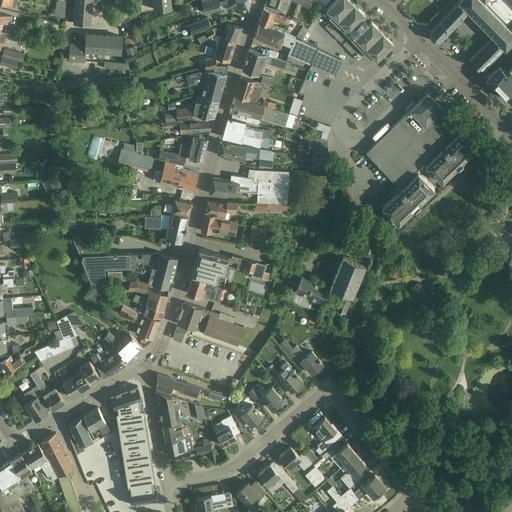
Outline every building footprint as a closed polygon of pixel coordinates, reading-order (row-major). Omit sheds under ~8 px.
[(66,18),(67,1),(63,0),(57,0),(53,15),(66,18)] [(170,8),(169,0),(153,0),(155,10),(170,8)] [(222,8),(224,8),(226,8),(247,10),(250,0),(201,0),(205,13),(222,9),(222,8)] [(266,0),(266,3),(264,8),(287,16),(290,17),(291,18),(298,0),(309,6),(311,0),(266,0)] [(393,43),(365,14),(351,0),(334,0),(326,9),(331,14),(329,16),(345,32),(369,57),(371,54),(376,59),(393,43)] [(465,9),(473,0),(459,0),(458,2),(451,10),(430,31),(430,37),(434,41),(439,41),(468,11),(465,9)] [(511,0),(473,0),(465,9),(468,11),(493,37),(505,49),(511,41),(511,0)] [(90,23),(92,5),(75,4),(74,22),(90,23)] [(202,18),(198,4),(186,8),(190,22),(202,18)] [(264,8),(259,22),(270,26),(273,18),(288,24),(290,17),(287,16),(264,8)] [(12,16),(0,13),(0,31),(1,32),(3,25),(7,26),(8,21),(10,22),(12,16)] [(189,25),(192,34),(212,27),(209,18),(189,25)] [(332,20),(325,27),(341,42),(345,38),(333,27),(336,23),(332,20)] [(295,37),(270,26),(259,22),(253,36),(263,40),(280,47),(282,43),(291,47),(295,37)] [(236,40),(242,26),(233,24),(233,26),(227,24),(224,31),(213,29),(206,32),(206,33),(197,38),(200,43),(210,39),(211,38),(215,36),(219,36),(220,35),(236,40)] [(301,39),(308,29),(303,26),(295,37),(301,39)] [(170,41),(180,38),(178,31),(168,34),(170,41)] [(103,51),(104,35),(86,34),(86,45),(86,50),(103,51)] [(121,52),(122,36),(104,35),(103,51),(121,52)] [(230,61),(236,40),(220,35),(219,36),(215,36),(211,38),(211,39),(215,41),(214,45),(216,46),(213,56),(216,57),(230,61)] [(291,47),(287,56),(311,66),(335,75),(342,59),(301,39),(295,37),(291,47)] [(496,67),(509,55),(504,50),(505,49),(493,37),(469,60),(478,68),(479,66),(483,70),(491,62),(496,67)] [(358,60),(365,53),(361,49),(358,53),(347,40),(343,44),(358,60)] [(86,45),(70,44),(69,60),(85,61),(86,50),(86,45)] [(22,61),(24,53),(4,48),(2,56),(22,61)] [(288,70),(291,63),(284,61),(259,52),(249,49),(242,70),(258,75),(262,64),(266,65),(267,63),(288,70)] [(511,51),(509,55),(496,67),(487,77),(511,101),(511,99),(511,51)] [(0,64),(16,69),(18,61),(1,57),(0,61),(0,64)] [(63,59),(55,57),(53,63),(61,65),(63,59)] [(206,68),(215,67),(216,67),(216,66),(216,57),(205,59),(206,68)] [(218,100),(228,66),(216,66),(216,67),(215,67),(214,71),(206,73),(201,74),(200,71),(187,75),(189,85),(205,80),(202,96),(218,100)] [(131,83),(131,78),(130,76),(105,79),(106,86),(131,83)] [(252,89),(255,80),(240,76),(234,95),(249,100),(249,99),(255,101),(256,100),(259,91),(252,89)] [(262,76),(261,82),(272,85),(274,79),(262,76)] [(428,92),(408,111),(366,152),(399,187),(420,167),(460,128),(461,127),(443,108),(428,92)] [(214,117),(218,100),(202,96),(201,102),(197,102),(196,108),(181,108),(177,109),(178,115),(166,116),(166,122),(178,121),(178,122),(181,121),(193,120),(194,115),(203,115),(214,117)] [(289,113),(275,109),(263,105),(234,96),(229,111),(233,112),(231,118),(246,121),(256,123),(257,118),(260,118),(261,118),(285,126),(289,113)] [(264,100),(263,105),(275,109),(277,103),(264,100)] [(304,110),(315,113),(317,108),(305,104),(304,110)] [(0,127),(3,127),(14,126),(14,117),(0,117),(0,127)] [(245,125),(246,121),(231,118),(227,117),(225,127),(261,136),(262,129),(245,125)] [(210,130),(213,120),(203,120),(181,123),(181,121),(178,122),(178,121),(166,122),(167,128),(181,126),(181,132),(200,131),(210,130)] [(328,139),(331,126),(327,125),(325,131),(323,130),(321,137),(328,139)] [(15,134),(14,126),(3,127),(3,135),(15,134)] [(268,147),(270,138),(268,138),(261,136),(225,127),(222,136),(242,141),(268,147)] [(442,182),(458,166),(478,147),(460,128),(420,167),(423,170),(427,167),(442,182)] [(208,139),(207,139),(198,137),(194,136),(192,145),(181,143),(179,154),(174,152),(161,150),(159,158),(164,160),(183,165),(185,156),(189,157),(202,161),(208,139)] [(328,140),(317,138),(316,148),(328,150),(328,140)] [(275,151),(259,149),(239,145),(221,140),(217,154),(243,161),(245,156),(262,159),(261,167),(272,168),(272,161),(274,161),(275,151)] [(328,156),(328,150),(316,148),(315,155),(328,156)] [(0,154),(0,164),(16,163),(18,163),(17,153),(0,154)] [(138,165),(151,168),(154,157),(141,154),(139,164),(138,165)] [(328,156),(315,155),(314,155),(313,165),(327,167),(328,156)] [(156,171),(153,180),(159,181),(160,181),(194,190),(195,190),(199,173),(182,169),(183,165),(164,160),(161,172),(156,171)] [(0,172),(16,172),(16,163),(0,164),(0,172)] [(398,224),(415,208),(435,189),(420,173),(423,170),(420,167),(399,187),(396,190),(397,192),(382,207),(398,224)] [(231,174),(230,180),(238,181),(237,190),(258,192),(257,201),(288,202),(289,170),(255,170),(249,168),(248,176),(231,174)] [(213,178),(210,193),(220,194),(226,195),(227,191),(237,192),(237,190),(238,181),(230,180),(213,178)] [(48,179),(43,181),(45,189),(51,187),(48,179)] [(18,201),(18,194),(2,195),(2,202),(18,201)] [(167,210),(172,211),(188,215),(192,202),(165,196),(162,209),(167,210)] [(235,211),(236,202),(226,201),(226,202),(208,200),(205,212),(217,213),(216,217),(229,219),(230,213),(231,213),(231,210),(235,211)] [(293,208),(293,203),(288,202),(257,201),(255,201),(255,207),(287,209),(287,208),(293,208)] [(0,221),(2,221),(2,213),(2,211),(14,210),(14,202),(8,202),(1,203),(0,202),(0,221)] [(182,242),(188,215),(172,211),(171,215),(162,214),(161,218),(146,216),(145,226),(168,228),(166,238),(182,242)] [(238,221),(229,219),(216,217),(215,217),(216,214),(205,214),(201,230),(212,233),(212,231),(235,235),(238,221)] [(251,224),(248,238),(261,240),(263,227),(251,224)] [(286,235),(285,227),(276,228),(277,236),(286,235)] [(170,288),(178,257),(174,256),(157,252),(129,253),(129,252),(106,253),(105,236),(72,237),(81,258),(91,281),(105,280),(105,267),(129,266),(129,261),(137,263),(135,271),(150,275),(149,281),(151,283),(161,285),(170,288)] [(20,248),(20,239),(11,240),(10,240),(11,248),(20,248)] [(200,248),(193,274),(217,282),(217,281),(224,283),(229,266),(236,268),(237,265),(252,269),(251,275),(262,278),(268,280),(270,273),(264,271),(266,264),(235,255),(234,258),(211,251),(210,251),(200,248)] [(343,256),(330,287),(343,292),(342,297),(341,297),(336,309),(346,313),(351,301),(351,300),(352,296),(353,296),(365,265),(343,256)] [(2,275),(3,279),(12,278),(11,270),(6,270),(6,274),(2,275)] [(123,280),(123,275),(123,270),(107,271),(108,281),(123,280)] [(218,302),(224,284),(217,282),(193,274),(187,293),(218,302)] [(12,286),(12,278),(3,279),(3,283),(7,282),(7,286),(12,286)] [(148,293),(151,283),(149,281),(138,278),(129,279),(124,280),(122,286),(128,288),(128,289),(135,289),(148,293)] [(301,278),(298,287),(296,291),(324,302),(330,289),(301,278)] [(260,299),(263,292),(250,287),(247,294),(260,299)] [(164,309),(168,294),(151,288),(149,298),(136,294),(133,300),(164,309)] [(12,297),(2,298),(0,297),(0,312),(3,313),(3,312),(6,311),(6,316),(30,315),(34,314),(33,306),(13,308),(12,297)] [(162,317),(164,309),(133,300),(130,298),(127,305),(144,314),(144,312),(162,317)] [(220,313),(212,311),(185,301),(177,323),(238,344),(244,327),(218,318),(220,313)] [(153,339),(160,320),(144,314),(127,305),(122,303),(118,311),(137,321),(137,320),(140,321),(136,333),(144,335),(153,339)] [(74,328),(86,321),(74,311),(67,315),(74,328)] [(30,324),(30,315),(6,316),(7,322),(10,322),(11,325),(30,324)] [(60,329),(64,338),(70,336),(71,338),(78,335),(74,328),(67,315),(57,320),(60,329)] [(181,341),(186,328),(177,325),(173,338),(181,341)] [(64,338),(60,329),(54,331),(58,341),(58,340),(64,338)] [(109,331),(105,337),(111,341),(115,336),(109,331)] [(128,361),(143,347),(129,332),(116,345),(123,353),(122,354),(128,361)] [(74,346),(71,338),(70,336),(64,338),(69,348),(74,346)] [(69,348),(64,338),(58,340),(63,351),(69,348)] [(323,364),(317,356),(312,350),(306,355),(297,345),(292,348),(284,339),(279,343),(290,357),(295,353),(297,355),(312,373),(323,364)] [(58,340),(58,341),(53,343),(58,353),(63,351),(58,340)] [(58,353),(53,343),(47,345),(52,356),(58,353)] [(52,356),(47,345),(42,348),(47,358),(52,356)] [(103,378),(125,365),(114,345),(105,351),(108,356),(102,359),(98,352),(90,357),(103,378)] [(47,358),(42,348),(36,350),(41,361),(47,358)] [(25,362),(20,354),(0,355),(0,363),(6,374),(25,362)] [(79,367),(82,371),(88,381),(89,380),(98,374),(89,360),(79,367)] [(291,391),(303,381),(286,361),(281,366),(284,369),(278,374),(270,365),(265,369),(284,391),(289,388),(291,391)] [(53,409),(64,401),(55,386),(49,390),(36,370),(30,374),(38,385),(52,408),(53,409)] [(91,384),(89,380),(88,381),(82,371),(72,377),(81,390),(91,384)] [(157,373),(156,387),(171,392),(173,386),(180,388),(179,391),(197,397),(198,394),(200,388),(175,379),(158,373),(157,373)] [(71,397),(81,390),(72,377),(62,383),(71,397)] [(52,408),(38,385),(24,394),(26,397),(23,399),(36,419),(48,412),(47,411),(52,408)] [(138,386),(113,394),(118,409),(143,401),(138,386)] [(271,386),(266,391),(261,386),(256,390),(253,387),(249,390),(253,396),(261,405),(265,401),(271,408),(282,399),(271,386)] [(179,415),(176,397),(156,390),(162,424),(180,421),(181,421),(186,422),(188,416),(180,414),(179,415)] [(226,403),(229,407),(236,403),(233,398),(226,403)] [(143,401),(118,409),(119,412),(145,408),(144,406),(143,401)] [(252,404),(246,409),(244,405),(233,414),(243,424),(247,420),(251,425),(262,416),(252,404)] [(110,430),(98,407),(97,406),(84,415),(90,430),(98,426),(103,434),(110,430)] [(145,408),(119,412),(121,425),(147,421),(145,408)] [(234,435),(240,432),(231,415),(221,420),(224,427),(215,432),(223,445),(236,438),(234,435)] [(82,416),(66,427),(77,454),(84,450),(83,448),(94,443),(82,416)] [(325,417),(311,428),(322,441),(317,445),(319,446),(316,449),(320,454),(341,435),(336,429),(331,424),(325,417)] [(347,417),(342,421),(349,430),(354,425),(347,417)] [(147,421),(121,425),(123,437),(149,434),(147,421)] [(184,434),(181,421),(180,421),(162,424),(166,442),(178,439),(178,438),(186,436),(186,434),(184,434)] [(60,441),(56,432),(40,441),(45,450),(49,458),(58,476),(67,503),(70,511),(82,511),(78,500),(71,478),(72,477),(70,470),(73,468),(74,468),(60,441)] [(149,434),(123,437),(125,450),(151,446),(149,434)] [(190,436),(186,436),(178,438),(178,439),(166,442),(169,453),(193,448),(190,436)] [(342,447),(337,442),(322,455),(325,458),(326,459),(330,455),(340,468),(345,464),(357,453),(347,442),(342,447)] [(43,451),(38,443),(24,452),(34,467),(40,463),(48,476),(51,474),(53,479),(58,476),(49,458),(47,458),(42,451),(43,451)] [(212,451),(211,447),(211,444),(204,446),(195,448),(197,454),(212,451)] [(151,446),(125,450),(127,463),(153,459),(151,446)] [(303,469),(309,465),(312,462),(303,452),(299,456),(290,446),(279,456),(289,467),(297,461),(303,469)] [(29,490),(32,488),(34,487),(26,472),(31,469),(21,453),(11,460),(29,490)] [(366,464),(357,453),(345,464),(349,469),(340,477),(349,488),(350,487),(365,474),(360,469),(366,464)] [(322,455),(313,463),(315,466),(316,466),(325,458),(322,455)] [(153,459),(127,463),(129,475),(155,471),(153,459)] [(30,492),(29,490),(11,460),(0,466),(0,483),(2,487),(0,488),(0,505),(3,511),(25,511),(21,505),(17,498),(26,492),(28,496),(31,495),(30,492)] [(286,473),(280,466),(275,460),(270,464),(258,474),(268,484),(273,479),(279,485),(284,481),(293,492),(294,491),(302,501),(306,497),(298,487),(286,473)] [(326,477),(316,466),(315,466),(309,471),(319,483),(326,477)] [(155,471),(129,475),(130,488),(156,484),(155,471)] [(375,475),(358,489),(364,494),(368,490),(374,497),(385,487),(375,475)] [(257,499),(266,491),(256,480),(250,485),(248,482),(237,492),(252,510),(260,503),(257,499)] [(156,484),(130,488),(131,493),(157,490),(156,484)] [(340,495),(332,486),(328,490),(337,501),(332,504),(339,511),(338,511),(354,511),(355,511),(353,509),(350,506),(340,495)] [(354,492),(350,487),(349,488),(340,495),(350,506),(355,502),(359,498),(354,492)] [(358,489),(354,492),(359,498),(364,494),(358,489)] [(157,490),(131,493),(133,506),(159,502),(157,490)] [(233,505),(231,492),(225,493),(226,499),(212,501),(211,495),(196,497),(197,503),(194,504),(196,511),(198,511),(220,508),(233,505)] [(324,510),(331,505),(323,494),(317,498),(324,510)]
